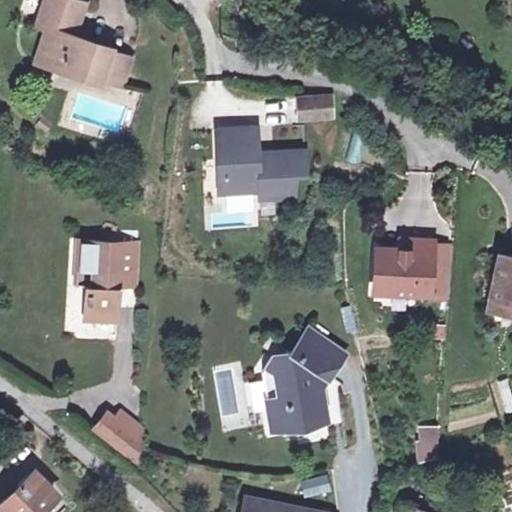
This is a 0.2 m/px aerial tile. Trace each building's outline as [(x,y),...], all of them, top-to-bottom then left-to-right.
[(36,56),(100,77),(111,45),(74,32),(84,0),(83,0),(43,0),(37,20),(47,23),(36,56)] [(111,45),(100,77),(121,84),(131,51),(111,45)] [(299,117),(331,115),(331,94),(299,95),(299,117)] [(256,150),(255,124),(215,126),(217,175),(223,176),(223,188),(258,188),(258,195),(292,194),(292,173),(304,172),(304,149),(265,150),(265,165),(257,165),(256,150)] [(265,150),(256,150),(257,165),(265,165),(265,150)] [(116,266),(133,267),(137,225),(108,224),(106,236),(75,235),(73,264),(85,264),(83,277),(82,295),(87,296),(85,316),(113,318),(115,281),(116,266)] [(397,236),(396,247),(430,250),(430,243),(431,239),(397,236)] [(430,243),(430,250),(426,291),(445,293),(448,245),(430,243)] [(430,250),(396,247),(375,245),(371,290),(425,294),(426,291),(430,250)] [(511,309),(511,258),(500,256),(489,305),(511,309)] [(72,276),(83,277),(85,264),(73,264),(72,276)] [(132,282),(133,267),(116,266),(115,281),(132,282)] [(347,352),(310,326),(294,348),(277,351),(263,371),(273,427),(330,417),(324,382),(347,352)] [(94,423),(137,463),(140,433),(120,413),(114,419),(105,411),(94,423)] [(413,438),(411,463),(431,458),(434,427),(419,427),(418,438),(413,438)] [(27,474),(0,502),(0,511),(36,511),(51,497),(27,474)] [(305,498),(331,493),(328,475),(302,480),(305,498)] [(309,511),(288,508),(289,503),(268,498),(267,503),(245,499),(243,505),(241,511),(309,511)] [(438,511),(439,510),(401,500),(397,511),(438,511)] [(335,511),(336,511),(289,503),(288,508),(309,511),(335,511)]
